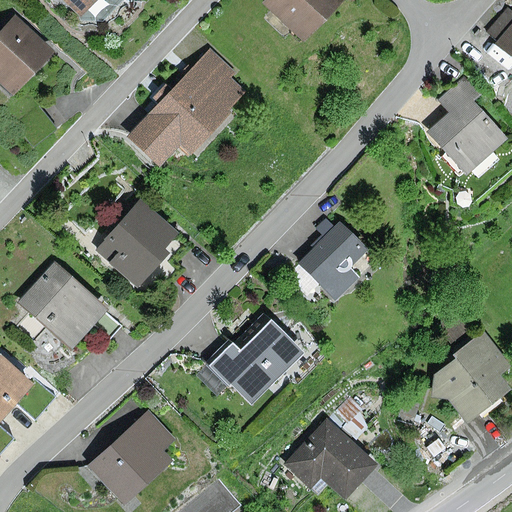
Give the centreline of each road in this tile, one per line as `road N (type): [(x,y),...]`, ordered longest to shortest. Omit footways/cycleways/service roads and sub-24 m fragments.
road 1 (residential): [(0,499),(220,287),(403,86),(444,32),(408,0)]
road 2 (residential): [(210,0),(0,221)]
